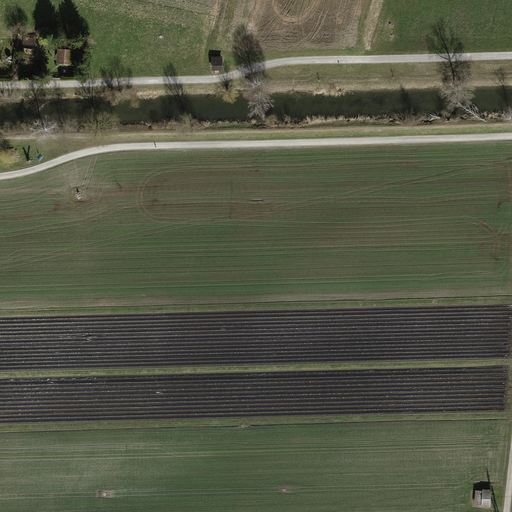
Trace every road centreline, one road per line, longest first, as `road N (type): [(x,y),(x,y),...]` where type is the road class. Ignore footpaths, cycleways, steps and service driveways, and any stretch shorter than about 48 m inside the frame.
road 1 (track): [(511,136),(102,148),(0,176)]
road 2 (track): [(0,85),(216,79),(275,62),(511,55)]
